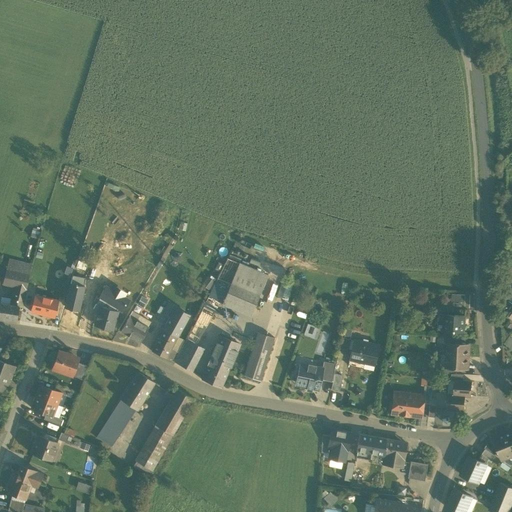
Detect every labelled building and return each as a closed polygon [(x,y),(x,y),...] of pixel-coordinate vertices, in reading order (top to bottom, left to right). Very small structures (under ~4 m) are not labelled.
[(101,233),(104,221),(96,219),(92,230),(101,233)] [(217,278),(259,296),(267,275),(227,258),(217,278)] [(9,261),(6,270),(30,275),(32,266),(9,261)] [(511,275),(511,267),(506,264),(503,270),(511,275)] [(14,287),(26,289),(30,275),(6,270),(2,284),(14,287)] [(72,276),(65,307),(79,310),(84,287),(85,279),(72,276)] [(197,320),(187,339),(195,344),(195,343),(196,344),(221,299),(253,312),(259,296),(217,278),(197,320)] [(277,297),(287,300),(292,282),(283,279),(277,297)] [(127,293),(113,285),(110,289),(124,297),(127,293)] [(110,289),(106,286),(99,297),(99,298),(93,309),(98,312),(100,307),(116,312),(117,308),(122,311),(129,300),(124,297),(110,289)] [(0,318),(16,321),(18,308),(22,309),(26,289),(14,287),(11,300),(1,298),(0,303),(0,318)] [(401,289),(400,299),(409,300),(410,290),(401,289)] [(452,302),(465,303),(466,294),(453,293),(452,302)] [(35,295),(30,312),(54,318),(58,300),(35,295)] [(95,325),(112,330),(117,312),(116,312),(100,307),(98,312),(95,325)] [(175,308),(170,318),(176,321),(181,311),(175,308)] [(178,337),(189,316),(182,311),(181,311),(176,321),(170,318),(169,318),(165,325),(167,326),(165,330),(163,328),(162,329),(178,337)] [(437,332),(445,333),(446,316),(440,316),(440,322),(437,322),(437,332)] [(447,333),(461,334),(462,323),(464,323),(464,317),(448,316),(447,333)] [(120,332),(140,343),(148,328),(146,327),(148,325),(144,323),(143,325),(128,317),(120,332)] [(317,327),(307,324),(304,335),(313,338),(317,327)] [(502,344),(503,344),(511,333),(501,325),(502,344)] [(152,351),(167,358),(171,350),(177,337),(178,337),(162,329),(152,351)] [(344,338),(349,340),(352,330),(346,329),(344,338)] [(244,375),(260,381),(274,337),(258,332),(244,375)] [(503,344),(511,351),(511,333),(503,344)] [(201,379),(221,388),(240,344),(220,336),(201,379)] [(175,362),(191,371),(204,348),(196,344),(195,343),(195,344),(187,339),(175,362)] [(350,357),(375,362),(378,346),(354,340),(350,357)] [(447,345),(447,356),(468,357),(469,345),(455,344),(447,344),(447,345)] [(179,354),(171,350),(167,358),(175,362),(179,354)] [(61,372),(72,376),(77,363),(78,358),(73,357),(74,355),(67,353),(66,354),(59,352),(56,359),(53,360),(52,363),(53,366),(54,366),(54,367),(62,370),(61,372)] [(467,369),(468,357),(447,356),(446,367),(446,368),(454,368),(467,369)] [(374,366),(375,362),(350,357),(349,361),(364,364),(374,366)] [(0,392),(4,394),(8,383),(7,383),(10,376),(11,376),(14,367),(0,361),(0,392)] [(320,379),(332,382),(335,364),(323,362),(322,370),(320,379)] [(72,376),(83,380),(88,367),(77,363),(72,376)] [(307,388),(312,390),(313,387),(318,389),(320,379),(322,370),(315,369),(316,366),(308,364),(307,369),(300,367),(296,384),(307,386),(307,388)] [(451,381),(455,381),(455,380),(463,381),(463,375),(454,374),(454,368),(446,368),(446,367),(442,367),(442,374),(451,374),(451,381)] [(126,392),(142,402),(155,382),(139,371),(126,392)] [(331,390),(340,391),(343,376),(334,375),(331,390)] [(454,395),(465,396),(465,397),(471,397),(472,381),(463,381),(455,380),(455,381),(454,395)] [(40,385),(36,397),(56,405),(61,394),(61,393),(54,390),(40,385)] [(66,396),(70,397),(73,391),(56,385),(54,390),(61,393),(61,394),(66,396)] [(426,386),(424,386),(424,387),(423,397),(423,403),(429,404),(432,386),(426,386)] [(171,399),(156,424),(172,434),(193,398),(177,388),(175,392),(171,399)] [(166,395),(171,399),(175,392),(168,388),(165,394),(166,395)] [(363,390),(356,389),(354,396),(362,398),(363,390)] [(126,392),(111,416),(119,421),(129,405),(134,408),(137,410),(142,402),(126,392)] [(340,402),(348,403),(349,393),(341,392),(340,402)] [(423,397),(394,393),(393,403),(396,403),(394,413),(400,414),(400,415),(408,416),(408,415),(415,416),(421,416),(423,403),(423,397)] [(62,407),(66,396),(61,394),(56,405),(62,407)] [(454,395),(448,395),(447,410),(464,411),(465,397),(465,396),(454,395)] [(52,416),(56,405),(36,397),(32,408),(46,414),(52,416)] [(62,407),(56,405),(52,416),(58,418),(62,407)] [(110,446),(134,408),(129,405),(119,421),(113,430),(114,431),(110,437),(101,431),(97,437),(110,446)] [(428,417),(435,418),(436,406),(429,405),(428,417)] [(43,419),(60,426),(63,419),(58,418),(52,416),(46,414),(43,419)] [(113,430),(119,421),(111,416),(105,425),(113,430)] [(156,424),(150,433),(167,443),(172,434),(156,424)] [(114,431),(113,430),(105,425),(101,431),(110,437),(114,431)] [(64,433),(74,437),(76,431),(66,428),(64,433)] [(350,433),(332,429),(330,435),(328,447),(331,448),(330,453),(328,458),(330,459),(342,461),(345,462),(350,433)] [(64,442),(70,444),(73,437),(61,432),(58,439),(64,442)] [(150,433),(148,438),(164,448),(167,443),(150,433)] [(502,460),(511,455),(511,453),(504,434),(493,439),(502,460)] [(32,453),(51,460),(58,442),(57,442),(39,435),(32,453)] [(330,435),(322,435),(321,453),(330,453),(331,448),(328,447),(330,435)] [(385,449),(386,440),(360,435),(357,451),(370,453),(384,456),(386,449),(385,449)] [(80,440),(73,437),(70,444),(77,447),(80,440)] [(150,472),(164,448),(148,438),(133,462),(150,472)] [(58,442),(51,460),(56,462),(64,442),(58,439),(57,442),(58,442)] [(402,442),(386,440),(385,449),(386,449),(384,456),(383,462),(402,466),(406,447),(401,447),(402,442)] [(90,445),(82,441),(79,448),(87,451),(90,445)] [(484,448),(485,449),(490,452),(493,448),(487,444),(484,448)] [(489,459),(492,461),(495,456),(490,452),(485,449),(482,454),(483,455),(489,459)] [(357,451),(356,457),(369,459),(370,453),(357,451)] [(483,455),(480,462),(486,464),(489,459),(483,455)] [(461,475),(478,483),(479,482),(486,466),(486,464),(480,462),(469,457),(461,475)] [(342,461),(330,459),(329,466),(341,469),(342,461)] [(349,462),(347,472),(352,474),(355,464),(349,462)] [(502,462),(500,466),(508,472),(510,468),(502,462)] [(409,477),(423,480),(426,466),(412,463),(409,477)] [(24,497),(25,498),(28,490),(25,489),(29,479),(38,482),(41,473),(20,466),(18,471),(16,478),(13,477),(8,491),(12,493),(24,497)] [(491,468),(486,466),(479,482),(484,484),(491,468)] [(25,489),(28,490),(31,483),(37,485),(38,482),(29,479),(25,489)] [(78,481),(76,490),(89,494),(92,486),(78,481)] [(511,487),(501,483),(494,501),(510,508),(511,502),(511,487)] [(406,488),(398,487),(397,495),(404,496),(406,488)] [(454,511),(455,511),(465,511),(471,499),(472,497),(454,490),(446,508),(454,511)] [(338,500),(330,491),(328,493),(323,498),(327,502),(331,506),(338,500)] [(345,492),(343,499),(349,503),(353,502),(355,495),(349,491),(345,492)] [(16,501),(23,502),(24,497),(12,493),(11,499),(16,501)] [(7,509),(13,511),(16,501),(11,499),(9,499),(7,509)] [(375,499),(374,505),(373,511),(401,511),(403,503),(375,499)] [(471,511),(476,501),(471,499),(465,511),(471,511)] [(76,500),(75,511),(83,511),(84,503),(80,502),(81,500),(76,500)] [(13,511),(19,511),(37,511),(38,508),(23,505),(23,502),(16,501),(13,511)] [(492,511),(508,511),(510,508),(494,501),(490,511),(492,511)]
